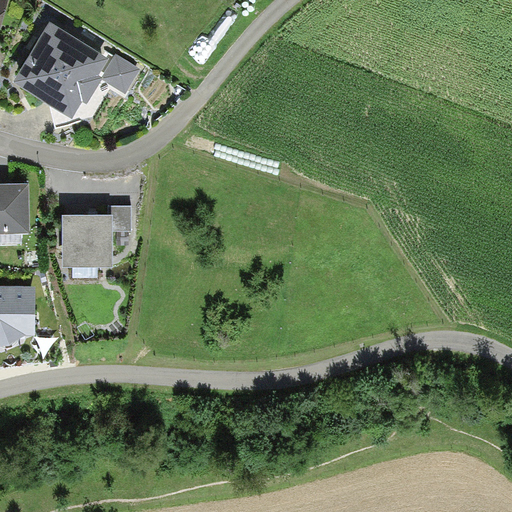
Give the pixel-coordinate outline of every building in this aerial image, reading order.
[(44,21),(8,78),(68,115),(104,59),(44,21)] [(137,68),(112,55),(99,79),(123,92),(137,68)] [(29,175),(0,175),(0,224),(30,224),(29,175)] [(113,200),(113,204),(113,226),(133,226),(133,200),(113,200)] [(113,204),(64,204),(64,254),(113,254),(113,226),(113,204)] [(0,278),(0,336),(26,326),(34,326),(35,280),(0,278)]
